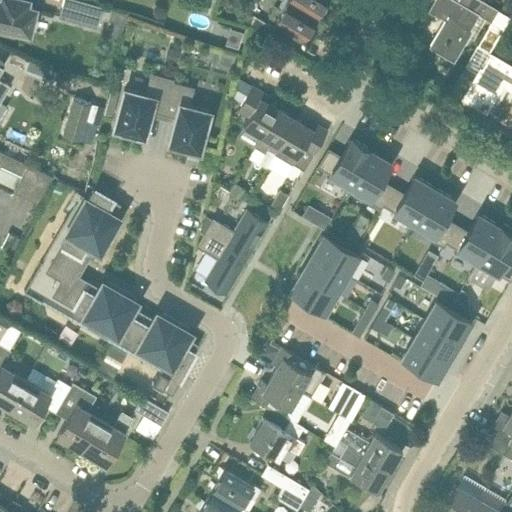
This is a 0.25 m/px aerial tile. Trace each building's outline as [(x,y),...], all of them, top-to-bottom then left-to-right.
[(0,0),(0,31),(14,35),(15,29),(28,32),(35,5),(30,3),(31,0),(0,0)] [(103,6),(82,0),(63,0),(59,16),(97,27),(103,6)] [(317,14),(293,0),(283,0),(280,7),(275,4),(268,16),(304,37),(317,14)] [(293,0),(317,14),(325,0),(293,0)] [(428,46),(454,61),(468,36),(466,35),(478,14),(490,21),(497,9),(480,0),(459,0),(459,2),(456,0),(433,0),(428,9),(445,19),(428,46)] [(501,12),(497,9),(490,21),(476,45),(490,53),(478,73),(476,72),(461,97),(486,112),(502,85),(511,90),(511,64),(489,51),(509,16),(501,11),(501,12)] [(253,14),(247,25),(248,26),(250,26),(269,37),(275,27),(253,14)] [(56,69),(26,57),(22,69),(52,81),(56,69)] [(0,101),(10,86),(0,79),(0,70),(5,63),(4,62),(0,60),(0,101)] [(163,114),(174,78),(150,72),(145,94),(124,88),(114,128),(129,132),(127,135),(139,139),(140,135),(144,136),(150,110),(163,114)] [(59,77),(56,85),(65,88),(68,80),(59,77)] [(173,81),(163,114),(175,117),(169,142),(172,143),(171,147),(182,150),(184,146),(199,150),(209,111),(189,106),(194,87),(173,81)] [(252,85),(241,102),(237,110),(247,116),(242,124),(260,135),(277,106),(269,102),(272,97),(252,85)] [(72,97),(61,134),(80,140),(92,103),(72,97)] [(278,145),(295,117),(277,106),(260,135),(261,135),(256,143),(264,149),(267,144),(276,150),(278,145)] [(303,169),(327,129),(306,117),(303,122),(295,117),(278,145),(276,150),(274,153),(291,164),(292,162),(303,169)] [(328,147),(317,165),(329,173),(327,177),(347,189),(371,149),(350,137),(340,154),(328,147)] [(371,149),(347,189),(380,208),(383,204),(382,204),(392,185),(381,178),(392,161),(371,149)] [(0,165),(21,175),(14,190),(38,202),(51,175),(2,152),(0,150),(0,165)] [(392,185),(382,204),(383,204),(413,223),(435,186),(414,174),(404,192),(392,185)] [(231,183),(227,190),(245,200),(249,194),(231,183)] [(435,186),(413,223),(432,234),(430,238),(443,245),(443,246),(446,242),(445,241),(456,223),(445,216),(455,199),(435,186)] [(41,259),(24,289),(41,299),(46,292),(83,313),(82,314),(91,320),(88,324),(87,324),(87,325),(106,336),(107,335),(106,334),(108,329),(117,335),(118,333),(137,344),(136,345),(163,361),(153,380),(171,390),(199,342),(188,337),(192,331),(186,328),(187,326),(163,312),(161,314),(156,311),(153,316),(134,306),(137,300),(132,297),(133,295),(109,281),(107,283),(102,280),(99,285),(79,274),(87,260),(94,248),(99,251),(103,246),(105,247),(119,223),(117,221),(120,216),(114,213),(120,203),(92,187),(86,197),(85,196),(80,205),(75,202),(76,202),(74,201),(64,220),(65,221),(65,220),(70,222),(65,231),(66,232),(49,263),(41,259)] [(279,189),(269,206),(279,211),(288,195),(279,189)] [(268,221),(247,208),(234,230),(213,217),(205,231),(248,256),(268,221)] [(456,223),(445,241),(457,248),(454,252),(475,264),(498,224),(478,212),(468,230),(456,223)] [(321,213),(315,224),(320,227),(324,229),(330,218),(321,213)] [(361,215),(355,226),(365,232),(371,221),(361,215)] [(498,224),(475,264),(495,276),(498,272),(510,280),(511,276),(511,255),(509,254),(511,248),(511,227),(503,222),(501,225),(498,224)] [(248,256),(205,231),(197,245),(218,258),(206,279),(227,292),(248,256)] [(323,232),(311,252),(347,273),(359,253),(323,232)] [(311,252),(300,270),(336,292),(347,273),(311,252)] [(421,264),(414,275),(423,280),(429,269),(421,264)] [(387,267),(380,278),(387,281),(388,280),(393,271),(387,267)] [(300,270),(289,290),(325,311),(336,292),(300,270)] [(399,274),(393,285),(401,289),(407,279),(399,274)] [(435,280),(429,291),(451,304),(458,293),(435,280)] [(371,298),(365,308),(372,312),(378,302),(371,298)] [(435,299),(424,318),(460,339),(471,320),(435,299)] [(377,316),(384,320),(390,310),(383,305),(377,316)] [(365,308),(359,319),(366,323),(372,313),(372,312),(365,308)] [(377,316),(371,326),(378,330),(384,320),(377,316)] [(0,317),(0,338),(9,322),(0,317)] [(424,318),(413,337),(449,358),(460,339),(424,318)] [(413,337),(401,356),(437,377),(449,358),(413,337)] [(9,349),(0,344),(0,401),(8,406),(25,378),(1,363),(9,349)] [(295,354),(281,346),(272,362),(277,365),(272,373),(299,390),(300,389),(310,396),(325,372),(314,365),(310,372),(291,361),(295,354)] [(299,390),(272,373),(267,382),(262,379),(252,395),(285,415),(299,390)] [(25,378),(8,406),(33,421),(43,404),(55,411),(58,405),(70,385),(57,377),(49,392),(25,378)] [(57,435),(80,449),(100,416),(87,409),(95,395),(72,382),(70,385),(58,405),(70,412),(57,435)] [(134,409),(143,414),(161,424),(168,411),(141,395),(134,409)] [(382,404),(371,422),(383,429),(394,411),(391,410),(382,404)] [(511,408),(502,424),(495,420),(489,430),(509,442),(511,443),(511,408)] [(133,417),(121,410),(113,424),(100,416),(80,449),(105,463),(133,417)] [(249,439),(266,449),(275,455),(281,444),(296,453),(303,440),(297,436),(303,427),(290,419),(284,429),(262,416),(249,439)] [(489,430),(482,441),(503,453),(509,442),(489,430)] [(374,432),(361,454),(389,470),(402,448),(374,432)] [(344,444),(337,440),(329,452),(337,456),(344,444)] [(511,458),(511,443),(509,442),(503,453),(511,458)] [(389,470),(361,454),(349,474),(377,490),(389,470)] [(267,464),(261,474),(302,497),(308,487),(267,464)] [(224,466),(210,489),(238,506),(246,493),(252,497),(259,486),(224,466)] [(302,497),(261,474),(281,486),(275,496),(295,508),(298,503),(302,497)] [(310,483),(308,487),(302,497),(298,503),(309,509),(319,491),(310,483)] [(440,511),(468,511),(478,496),(457,484),(440,511)] [(234,511),(238,506),(210,489),(197,510),(200,511),(234,511)] [(0,511),(10,511),(11,511),(6,508),(0,504),(0,491),(0,492),(0,491),(0,511)] [(496,511),(499,508),(478,496),(468,511),(496,511)] [(15,511),(21,504),(12,498),(6,508),(11,511),(10,511),(15,511)]
